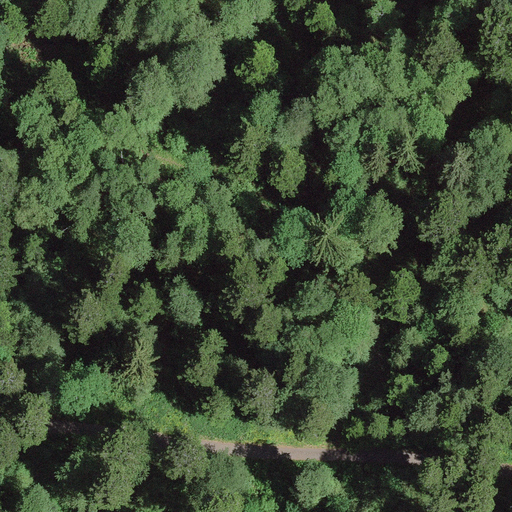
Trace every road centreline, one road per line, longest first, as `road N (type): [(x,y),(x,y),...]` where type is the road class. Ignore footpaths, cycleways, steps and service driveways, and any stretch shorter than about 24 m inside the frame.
road 1 (track): [(511,325),(208,175),(0,99)]
road 2 (track): [(511,472),(0,415)]
